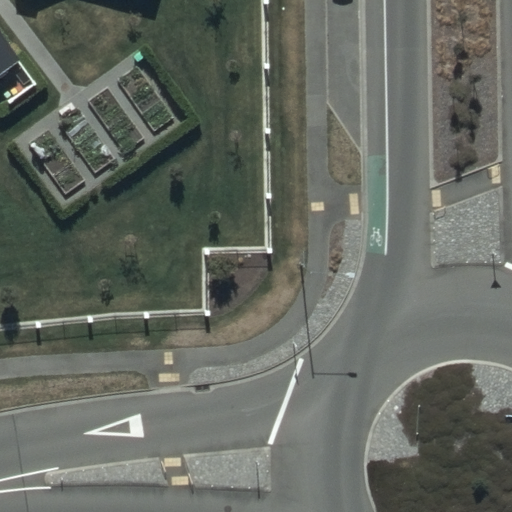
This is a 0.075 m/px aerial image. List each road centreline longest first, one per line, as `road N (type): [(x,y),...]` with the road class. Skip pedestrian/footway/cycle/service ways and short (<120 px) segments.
road 1 (residential): [(0,469),(61,434),(333,411)]
road 2 (residential): [(410,330),(404,0)]
